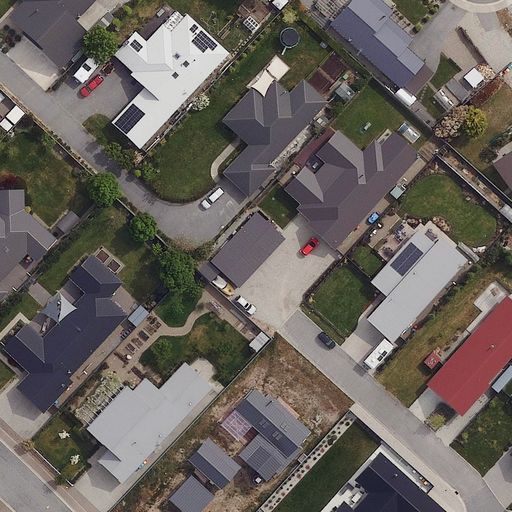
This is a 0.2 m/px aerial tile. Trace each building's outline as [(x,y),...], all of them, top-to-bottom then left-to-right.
[(24,0),(8,18),(61,66),(89,36),(73,21),(92,0),(24,0)] [(383,0),(351,0),(329,26),(402,88),(425,62),(407,46),(413,39),(389,18),(396,11),(383,0)] [(152,16),(115,56),(147,85),(111,123),(140,149),(229,53),(187,14),(170,33),(152,16)] [(253,88),(222,122),(247,144),(220,173),(250,200),(335,106),(304,77),(289,93),(275,81),(261,96),(253,88)] [(511,151),(493,165),(511,190),(511,151)] [(0,298),(56,238),(25,208),(24,189),(0,189),(0,298)] [(388,297),(367,320),(394,343),(469,261),(424,221),(370,280),(388,297)] [(27,329),(7,350),(32,373),(18,388),(46,414),(139,314),(118,294),(128,282),(93,250),(68,277),(86,294),(41,342),(27,329)] [(511,301),(508,298),(427,385),(461,417),(511,362),(511,301)] [(142,373),(87,428),(108,449),(97,460),(121,484),(212,391),(183,363),(158,389),(142,373)] [(343,500),(332,511),(444,511),(380,454),(356,480),(370,492),(354,509),(343,500)]
